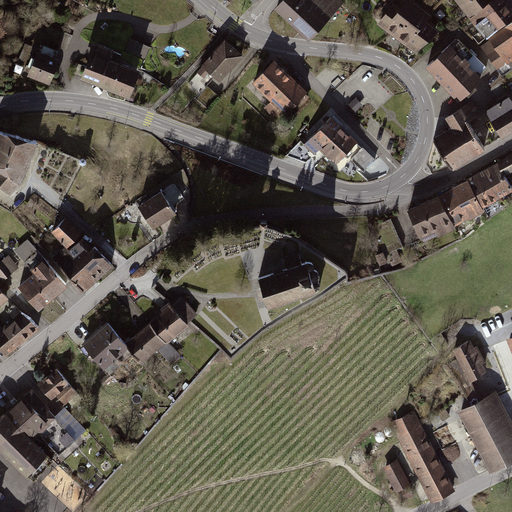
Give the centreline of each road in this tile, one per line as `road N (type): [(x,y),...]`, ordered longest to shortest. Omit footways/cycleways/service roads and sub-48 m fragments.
road 1 (residential): [(0,373),(187,226),(243,213),(379,208),(397,201),(404,175)]
road 2 (tertiary): [(0,108),(29,99),(96,103),(340,189),(381,188),(404,175)]
road 3 (track): [(137,511),(214,485),(345,461),(375,491),(416,511)]
road 4 (track): [(511,399),(480,331),(459,336),(345,461)]
road 5 (tertiary): [(404,175),(427,132),(414,81),(375,55),(288,44)]
road 6 (residential): [(288,44),(384,154)]
road 7 (track): [(503,381),(452,412),(480,485)]
road 8 (residential): [(404,175),(418,184),(440,180),(511,138)]
